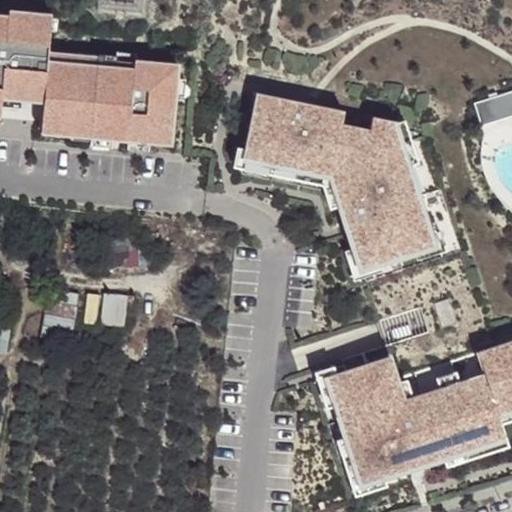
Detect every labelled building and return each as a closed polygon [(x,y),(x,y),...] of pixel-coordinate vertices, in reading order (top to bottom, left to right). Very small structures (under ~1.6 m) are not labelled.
[(9,18),(9,21),(32,23),(33,14),(10,12),(9,18)] [(9,18),(0,16),(0,117),(43,121),(41,131),(72,135),(72,130),(92,132),(91,137),(112,139),(128,140),(149,142),(171,144),(175,100),(177,78),(178,66),(135,62),(117,60),(117,56),(99,54),(98,63),(78,62),(79,56),(48,54),(51,16),(33,14),(32,23),(9,21),(9,18)] [(136,53),(117,51),(117,56),(117,60),(135,62),(136,53)] [(98,63),(99,54),(79,53),(79,56),(78,62),(98,63)] [(177,78),(175,100),(183,101),(186,79),(177,78)] [(511,86),(497,92),(504,114),(511,111),(511,86)] [(497,92),(488,94),(495,117),(504,114),(497,92)] [(304,102),(257,93),(247,149),(246,156),(273,161),(334,172),(344,201),(347,200),(352,214),(348,216),(358,244),(365,264),(382,258),(417,246),(435,240),(428,220),(394,119),(314,104),(314,109),(303,107),(304,102)] [(488,94),(473,99),(481,121),(495,117),(488,94)] [(72,130),(72,135),(71,139),(91,140),(91,145),(111,147),(112,139),(91,137),(92,132),(72,130)] [(149,142),(128,140),(127,149),(149,151),(149,142)] [(246,156),(247,149),(239,148),(236,165),(244,167),(246,156)] [(334,172),(273,161),(271,172),(323,181),(322,187),(327,187),(334,205),(344,201),(334,172)] [(429,215),(445,212),(441,196),(426,199),(429,215)] [(435,240),(417,246),(421,255),(448,246),(439,216),(428,220),(435,240)] [(365,264),(358,244),(347,247),(357,277),(385,267),(382,258),(365,264)] [(511,337),(482,348),(489,370),(408,396),(398,382),(403,380),(401,375),(481,348),(479,340),(494,335),(464,246),(369,278),(383,317),(423,303),(432,327),(367,348),(372,361),(340,372),(337,364),(326,368),(325,366),(317,368),(321,378),(318,379),(358,495),(511,443),(511,439),(505,418),(502,409),(511,405),(511,337)] [(44,294),(44,329),(73,329),(73,328),(127,328),(127,295),(44,294)] [(511,405),(502,409),(505,418),(511,415),(511,405)]
